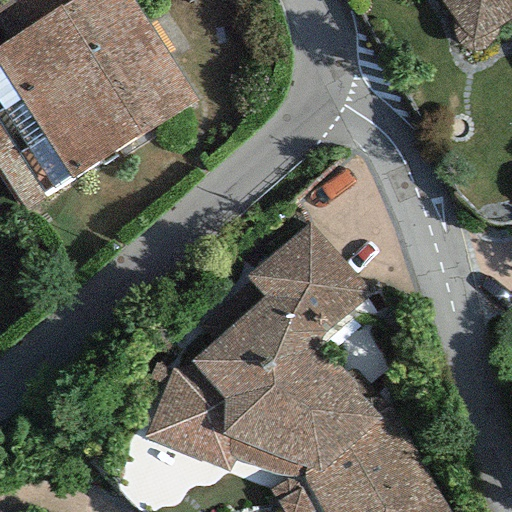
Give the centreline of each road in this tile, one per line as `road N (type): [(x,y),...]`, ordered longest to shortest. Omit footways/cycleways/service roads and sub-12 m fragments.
road 1 (residential): [(0,401),(284,152),(347,77)]
road 2 (residential): [(506,511),(405,198),(347,77)]
